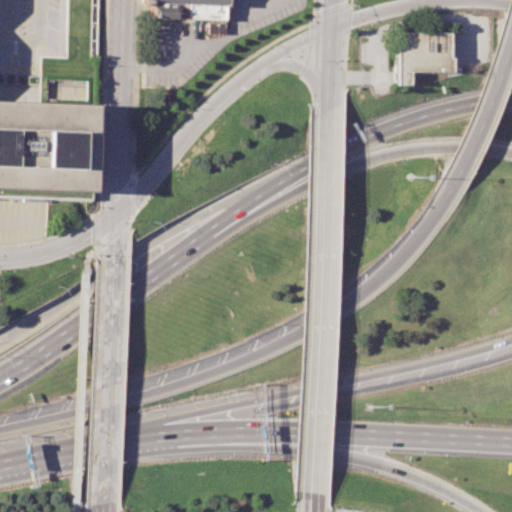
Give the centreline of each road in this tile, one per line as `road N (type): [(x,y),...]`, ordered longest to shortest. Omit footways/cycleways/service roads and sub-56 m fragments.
road 1 (motorway): [(441,205),(357,299),(266,348),(169,390),(0,430)]
road 2 (secondary): [(0,258),(45,252),(97,228),(251,73),(332,29)]
road 3 (secondary): [(327,112),(311,493)]
road 4 (motorway): [(168,431),(511,336)]
road 5 (motorway): [(511,97),(420,116),(350,145),(196,245)]
road 6 (motorway): [(511,152),(437,147),(363,163),(196,245)]
road 7 (motorway): [(263,197),(162,242),(0,342)]
road 8 (motorway): [(0,465),(168,431),(285,432)]
road 9 (secondary): [(113,255),(122,0)]
road 10 (secondary): [(105,503),(113,255)]
road 11 (motorway): [(196,245),(0,378)]
road 12 (motorway): [(285,432),(511,442)]
road 13 (motorway): [(285,432),(433,482),(478,511)]
road 14 (motorway): [(511,25),(468,156),(441,205)]
